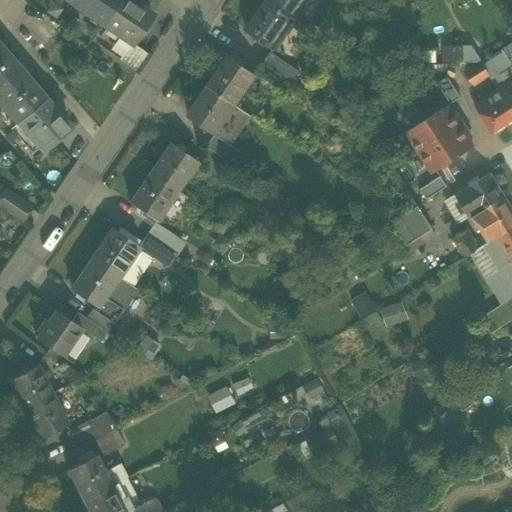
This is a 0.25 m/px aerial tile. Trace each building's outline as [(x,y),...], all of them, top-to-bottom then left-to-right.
[(75,0),(72,4),(102,25),(118,0),(75,0)] [(129,0),(118,0),(102,25),(131,45),(148,21),(146,20),(150,14),(129,0)] [(268,0),(267,1),(294,20),(307,0),(268,0)] [(274,49),(294,20),(267,1),(247,31),(274,49)] [(444,60),(476,61),(476,45),(444,45),(444,60)] [(0,88),(22,70),(15,63),(14,64),(0,47),(0,88)] [(271,52),(264,62),(284,75),(290,66),(271,52)] [(209,87),(236,105),(245,91),(256,76),(229,57),(209,87)] [(277,85),(284,75),(264,62),(257,72),(277,85)] [(466,73),(474,86),(490,76),(481,63),(466,73)] [(0,88),(0,99),(19,122),(45,100),(27,78),(28,77),(22,70),(0,88)] [(438,84),(451,104),(461,98),(448,78),(438,84)] [(511,80),(498,90),(511,112),(511,80)] [(215,135),(236,105),(209,87),(188,117),(215,135)] [(493,134),(511,121),(511,112),(498,90),(475,105),(493,134)] [(261,101),(245,91),(236,105),(251,116),(261,101)] [(52,108),(45,100),(19,122),(44,151),(70,129),(60,117),(61,116),(53,107),(52,108)] [(251,116),(236,105),(215,135),(231,145),(251,116)] [(407,133),(420,153),(460,127),(447,107),(407,133)] [(473,147),(460,127),(420,153),(433,173),(473,147)] [(206,148),(229,163),(238,150),(231,145),(215,135),(206,148)] [(170,143),(150,173),(177,191),(197,162),(170,143)] [(156,221),(177,191),(150,173),(129,203),(137,208),(156,221)] [(470,219),(481,212),(504,198),(490,174),(455,195),(470,219)] [(420,190),(427,200),(447,187),(441,177),(420,190)] [(0,207),(0,209),(20,224),(28,212),(7,197),(0,207)] [(481,212),(497,238),(511,228),(511,210),(504,198),(481,212)] [(152,227),(153,224),(156,221),(137,208),(133,214),(152,227)] [(391,223),(404,246),(413,240),(407,229),(421,220),(414,208),(400,217),(391,223)] [(407,229),(413,240),(428,232),(421,220),(407,229)] [(152,227),(147,234),(147,235),(165,246),(170,238),(171,236),(153,224),(152,227)] [(120,228),(117,233),(138,247),(142,242),(120,228)] [(511,228),(497,238),(485,245),(501,271),(487,279),(497,295),(511,286),(511,228)] [(91,259),(118,277),(136,251),(138,247),(117,233),(111,229),(91,259)] [(453,239),(464,258),(479,249),(468,230),(453,239)] [(142,242),(138,247),(167,267),(176,254),(165,246),(147,235),(142,242)] [(170,238),(165,246),(176,254),(181,246),(170,238)] [(146,257),(136,251),(118,277),(131,286),(147,262),(146,257)] [(71,289),(97,306),(98,307),(118,277),(91,259),(71,289)] [(131,286),(118,277),(98,307),(97,306),(94,310),(113,323),(136,289),(131,286)] [(503,305),(511,298),(511,286),(497,295),(503,304),(503,305)] [(490,333),(511,320),(511,298),(503,305),(503,304),(481,318),(490,333)] [(386,323),(408,319),(404,301),(382,306),(386,323)] [(107,332),(110,327),(113,323),(94,310),(88,319),(107,332)] [(36,337),(63,355),(81,329),(54,311),(47,322),(44,320),(37,330),(40,332),(36,337)] [(364,319),(371,330),(384,322),(377,311),(364,319)] [(71,322),(100,342),(107,332),(88,319),(78,312),(71,322)] [(8,380),(23,409),(52,394),(37,365),(8,380)] [(214,411),(234,402),(228,387),(207,395),(214,411)] [(67,424),(52,394),(23,409),(39,439),(67,424)] [(92,435),(94,440),(115,429),(106,412),(92,419),(98,432),(92,435)] [(303,439),(312,457),(352,436),(343,418),(303,439)] [(67,432),(73,445),(92,435),(98,432),(92,419),(67,432)] [(94,440),(102,455),(122,444),(115,429),(94,440)] [(66,470),(82,500),(112,485),(96,454),(66,470)] [(125,511),(112,485),(82,500),(88,511),(125,511)]
